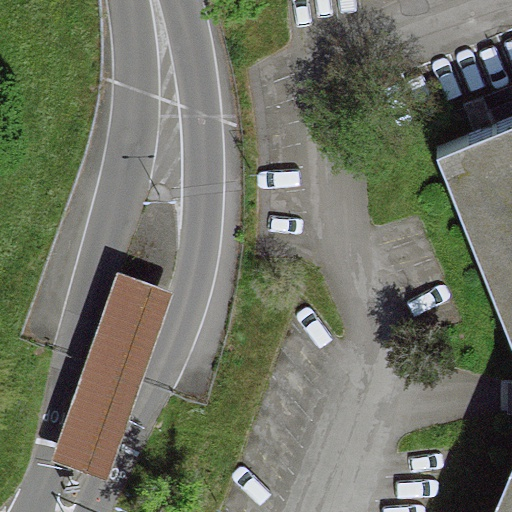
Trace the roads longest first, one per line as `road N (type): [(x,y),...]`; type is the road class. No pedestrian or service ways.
road 1 (unclassified): [(107,511),(171,353),(201,231),(201,106),(173,0)]
road 2 (unclassified): [(134,0),(137,91),(128,161),(25,511)]
